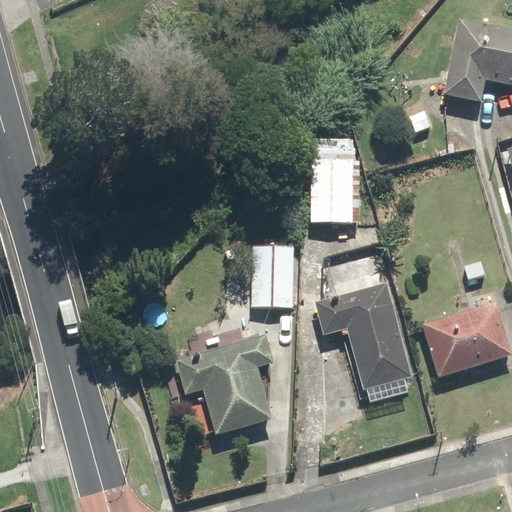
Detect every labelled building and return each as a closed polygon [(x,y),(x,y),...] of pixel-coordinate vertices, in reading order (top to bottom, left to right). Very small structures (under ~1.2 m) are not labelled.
[(511,31),(461,22),(446,97),(483,104),(488,83),(511,87),(511,31)] [(428,111),(409,115),(415,141),(434,137),(428,111)] [(313,161),(312,225),(354,225),(355,162),(313,161)] [(252,310),(294,310),(295,248),(254,247),(252,310)] [(338,300),(316,306),(325,338),(348,331),(365,393),(369,392),(373,405),(410,394),(407,382),(414,380),(389,286),(385,287),(375,250),(328,263),(338,300)] [(425,326),(441,379),(511,358),(511,347),(499,304),(425,326)] [(268,338),(177,363),(187,398),(206,393),(218,437),(275,422),(260,370),(276,366),(268,338)]
